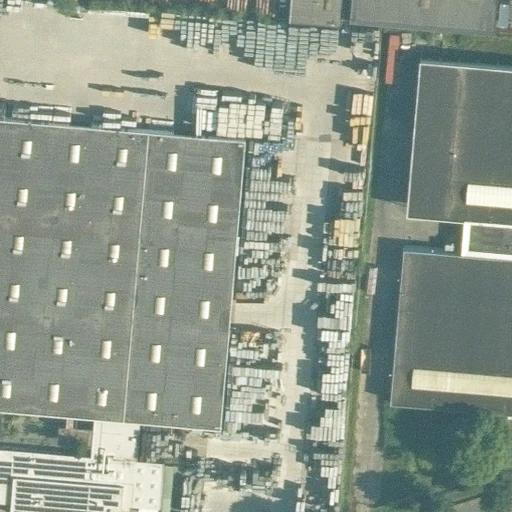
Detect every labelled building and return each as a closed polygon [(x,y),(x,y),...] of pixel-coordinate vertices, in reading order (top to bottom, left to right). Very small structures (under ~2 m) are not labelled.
[(314,0),(313,19),(341,21),(342,14),(351,15),(351,0),(314,0)] [(351,0),(351,15),(496,27),(497,0),(351,0)] [(329,26),(329,44),(345,44),(346,27),(329,26)] [(511,65),(420,58),(407,208),(465,213),(462,250),(404,245),(391,399),(511,409),(511,65)] [(0,113),(0,491),(0,494),(12,496),(12,499),(11,505),(10,506),(13,508),(15,510),(18,511),(52,511),(53,511),(55,510),(73,511),(121,511),(123,505),(123,502),(130,502),(161,505),(165,462),(165,459),(138,457),(141,416),(222,423),(223,403),(246,134),(0,113)]
